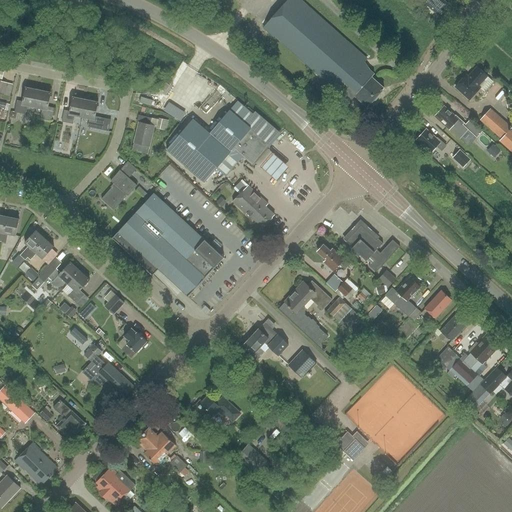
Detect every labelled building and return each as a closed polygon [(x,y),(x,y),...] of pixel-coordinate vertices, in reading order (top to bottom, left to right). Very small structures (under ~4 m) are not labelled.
[(368,107),(384,88),(372,78),(375,75),(370,71),(364,63),(367,60),(300,0),(289,0),(264,28),(274,37),(275,35),(334,88),(337,85),(353,100),(356,96),(368,107)] [(444,11),(449,5),(442,0),(429,0),(425,4),(440,17),(444,12),(444,11)] [(467,75),(456,86),(470,99),(481,87),(478,85),(487,76),(478,67),(469,77),(467,75)] [(0,94),(10,97),(13,85),(1,82),(0,84),(0,94)] [(166,92),(171,86),(166,82),(162,88),(166,92)] [(35,108),(39,90),(26,87),(23,101),(17,100),(15,111),(26,114),(28,107),(35,108)] [(39,90),(35,108),(43,110),(42,117),(52,120),(55,108),(49,106),(52,93),(39,90)] [(83,117),(87,99),(74,97),(71,111),(65,110),(62,122),(73,124),(75,116),(83,117)] [(87,99),(83,117),(90,119),(89,127),(99,129),(109,131),(111,119),(97,116),(100,102),(87,99)] [(10,105),(7,104),(0,102),(0,108),(5,110),(9,110),(10,105)] [(444,105),(435,116),(461,139),(469,130),(477,138),(482,132),(470,120),(466,125),(465,124),(466,123),(456,114),(455,115),(444,105)] [(511,132),(509,130),(511,127),(492,109),(481,121),(501,139),(499,142),(511,153),(511,132)] [(252,129),(253,128),(232,111),(212,134),(196,120),(170,150),(206,182),(236,148),(252,129)] [(148,154),(150,147),(155,127),(150,126),(151,119),(138,116),(136,125),(139,125),(133,151),(148,154)] [(169,121),(159,119),(157,129),(166,131),(169,121)] [(236,148),(255,165),(271,146),(252,129),(236,148)] [(442,150),(447,145),(438,137),(438,138),(427,129),(417,140),(431,152),(437,146),(442,150)] [(500,152),(493,145),(487,152),(495,158),(500,152)] [(453,158),(463,168),(470,160),(460,150),(453,158)] [(288,169),(272,155),(259,169),(276,184),(288,169)] [(137,170),(128,162),(111,181),(114,184),(111,187),(112,188),(102,199),(114,210),(127,195),(128,197),(138,186),(129,178),(137,170)] [(249,201),(271,222),(277,216),(267,207),(269,204),(248,185),(240,194),(244,198),(246,195),(251,200),(249,201)] [(154,192),(112,238),(153,275),(158,269),(188,296),(224,256),(154,192)] [(265,229),(271,222),(249,201),(251,200),(246,195),(244,198),(240,194),(233,201),(247,214),(248,213),(265,229)] [(315,220),(320,225),(336,209),(332,205),(315,220)] [(7,218),(2,242),(6,243),(8,234),(16,236),(19,221),(7,218)] [(376,271),(400,246),(392,239),(380,252),(376,248),(382,242),(361,222),(344,240),(365,260),(370,255),(374,259),(369,264),(376,271)] [(29,258),(45,239),(36,231),(26,243),(31,248),(25,254),(29,258)] [(45,239),(29,258),(31,259),(37,253),(44,259),(54,247),(45,239)] [(339,265),(345,270),(350,264),(344,260),(345,259),(333,248),(330,250),(324,245),(323,246),(322,245),(318,249),(319,250),(317,252),(326,260),(324,262),(334,271),(339,265)] [(19,268),(26,274),(26,275),(33,282),(39,275),(31,268),(31,269),(24,262),(19,268)] [(37,290),(44,283),(49,278),(52,281),(51,282),(52,284),(55,286),(59,287),(64,286),(66,283),(68,285),(81,271),(71,262),(62,272),(58,268),(59,267),(54,262),(53,262),(39,278),(32,286),(37,290)] [(81,271),(68,285),(73,289),(67,295),(76,303),(85,294),(81,290),(90,279),(81,271)] [(386,271),(379,279),(389,288),(396,280),(386,271)] [(416,309),(407,300),(410,296),(411,297),(416,291),(415,290),(420,285),(411,277),(405,284),(404,282),(401,286),(402,286),(398,291),(393,286),(384,296),(408,317),(416,309)] [(286,301),(279,308),(324,351),(325,350),(323,349),(323,346),(322,343),(329,335),(320,327),(320,326),(317,323),(317,322),(313,318),(312,319),(308,316),(305,314),(306,313),(306,308),(304,305),(311,298),(323,310),(333,299),(313,280),(308,285),(304,281),(285,301),(286,301)] [(354,288),(346,281),(339,289),(347,296),(354,288)] [(436,318),(452,300),(441,290),(425,307),(436,318)] [(105,307),(115,315),(126,303),(116,295),(105,307)] [(339,298),(328,311),(341,322),(352,309),(339,298)] [(48,309),(53,304),(48,299),(43,305),(48,309)] [(70,318),(77,311),(72,307),(65,314),(70,318)] [(360,316),(352,309),(341,322),(340,323),(348,330),(360,316)] [(464,324),(470,318),(463,311),(457,317),(455,315),(440,331),(451,341),(466,325),(464,324)] [(259,329),(245,344),(252,351),(249,354),(256,360),(264,352),(259,347),(264,343),(279,356),(289,345),(272,329),(275,327),(268,321),(260,330),(259,329)] [(124,337),(129,342),(122,350),(132,358),(142,347),(144,348),(147,344),(146,343),(147,341),(139,333),(138,334),(131,328),(124,337)] [(465,354),(453,368),(470,383),(476,375),(474,373),(500,346),(487,334),(478,345),(476,343),(469,351),(471,353),(468,356),(465,354)] [(107,365),(99,357),(102,353),(94,345),(85,355),(93,362),(85,370),(103,387),(107,382),(124,397),(134,386),(109,363),(107,365)] [(448,347),(437,358),(442,363),(453,352),(448,347)] [(303,351),(289,366),(303,379),(317,363),(303,351)] [(453,352),(442,363),(447,367),(457,356),(453,352)] [(65,365),(55,367),(57,375),(66,372),(65,365)] [(511,371),(506,377),(496,368),(481,385),(480,384),(465,402),(470,406),(478,398),(483,402),(490,394),(491,395),(500,385),(511,396),(511,371)] [(6,386),(0,391),(0,399),(25,424),(35,413),(6,386)] [(208,397),(196,409),(208,421),(213,415),(214,416),(220,410),(233,422),(240,414),(227,402),(226,402),(222,398),(216,405),(208,397)] [(72,442),(87,425),(61,401),(54,409),(65,419),(57,428),(72,442)] [(40,415),(49,423),(55,416),(51,413),(52,411),(48,407),(40,415)] [(150,427),(146,431),(136,441),(146,451),(144,453),(156,465),(176,445),(162,431),(159,435),(150,427)] [(372,442),(359,431),(355,435),(350,431),(337,444),(354,461),(372,442)] [(511,451),(511,450),(511,441),(509,438),(503,444),(511,451)] [(41,450),(34,443),(15,462),(25,471),(40,485),(43,483),(44,484),(56,471),(54,469),(57,467),(40,451),(41,450)] [(236,458),(232,462),(240,469),(243,465),(258,478),(270,464),(248,444),(236,458)] [(200,463),(212,462),(212,451),(200,452),(200,463)] [(180,473),(187,466),(174,453),(170,457),(173,461),(170,463),(180,473)] [(109,470),(102,476),(124,497),(123,498),(127,501),(134,494),(130,491),(136,485),(120,471),(118,474),(113,470),(111,472),(109,470)] [(102,476),(96,483),(99,485),(97,488),(101,492),(100,493),(107,500),(107,499),(116,506),(123,498),(124,497),(102,476)] [(0,507),(2,509),(21,489),(7,477),(0,484),(0,507)] [(85,511),(76,503),(67,511),(85,511)]
